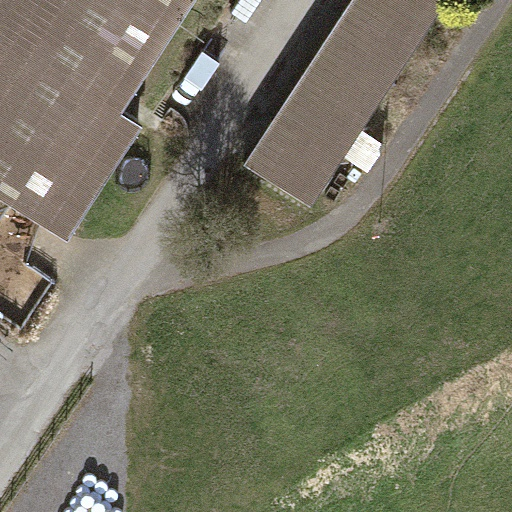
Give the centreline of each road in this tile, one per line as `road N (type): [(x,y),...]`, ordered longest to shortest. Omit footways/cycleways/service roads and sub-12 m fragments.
road 1 (track): [(308,0),(0,470)]
road 2 (track): [(114,293),(304,243),(342,221),(497,0)]
